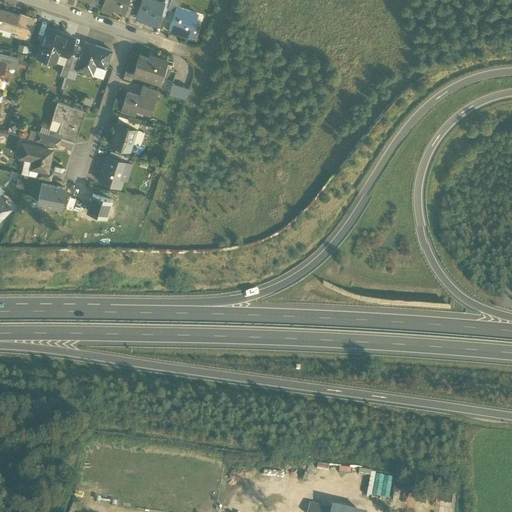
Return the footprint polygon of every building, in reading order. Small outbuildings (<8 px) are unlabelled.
[(124,12),(127,4),(128,0),(104,0),(103,5),(124,12)] [(157,23),(160,15),(164,3),(156,0),(141,0),(137,16),(157,23)] [(170,0),(168,8),(174,10),(175,6),(178,7),(180,0),(170,0)] [(123,14),(129,16),(132,5),(127,4),(124,12),(123,14)] [(199,26),(193,24),(196,13),(178,7),(175,6),(174,10),(169,26),(190,33),(189,34),(196,36),(199,26)] [(20,13),(19,15),(0,8),(0,25),(15,30),(19,31),(18,35),(28,38),(34,18),(20,13)] [(156,26),(162,28),(165,16),(160,15),(157,23),(156,26)] [(38,55),(51,59),(54,50),(67,55),(68,55),(69,53),(74,37),(59,32),(58,33),(47,29),(38,55)] [(78,69),(88,72),(91,63),(106,68),(112,50),(96,45),(95,46),(86,43),(81,57),(77,68),(78,69)] [(0,82),(1,78),(2,78),(5,65),(5,63),(17,66),(19,57),(0,53),(0,82)] [(63,67),(69,69),(74,55),(69,53),(68,55),(67,55),(63,67)] [(81,57),(74,55),(69,69),(77,71),(78,69),(77,68),(81,57)] [(133,74),(159,82),(167,60),(153,55),(152,59),(140,55),(133,74)] [(169,94),(179,97),(183,85),(173,82),(169,94)] [(143,95),(155,98),(158,90),(143,85),(140,94),(143,95)] [(189,87),(183,85),(179,97),(185,99),(189,87)] [(137,110),(150,114),(155,98),(143,95),(143,97),(140,96),(127,92),(123,105),(137,110)] [(63,132),(76,137),(81,120),(79,120),(83,110),(58,101),(53,113),(63,117),(58,130),(58,131),(63,132)] [(135,114),(137,110),(123,105),(121,110),(135,114)] [(53,113),(49,127),(58,130),(63,117),(53,113)] [(124,125),(126,117),(118,115),(116,122),(118,122),(124,125)] [(137,129),(140,122),(126,117),(124,125),(137,129)] [(126,149),(130,150),(133,142),(137,129),(124,125),(118,122),(110,144),(116,146),(126,149)] [(144,131),(153,134),(156,127),(140,122),(137,129),(144,131)] [(47,133),(49,127),(41,124),(39,131),(47,133)] [(26,125),(16,127),(18,135),(27,133),(26,125)] [(49,127),(47,133),(61,138),(63,132),(58,131),(58,130),(49,127)] [(34,138),(37,130),(30,128),(28,136),(34,138)] [(137,129),(133,142),(140,144),(144,131),(137,129)] [(37,130),(34,138),(58,146),(61,138),(47,133),(39,131),(37,130)] [(38,168),(47,170),(47,169),(51,150),(43,148),(44,146),(22,141),(19,155),(24,156),(26,156),(26,155),(34,156),(32,167),(38,168)] [(124,154),(126,149),(116,146),(114,151),(122,154),(124,154)] [(109,156),(120,159),(122,154),(114,151),(110,150),(109,156)] [(21,171),(28,173),(29,166),(32,167),(34,156),(26,155),(26,156),(24,156),(21,171)] [(99,179),(121,186),(123,179),(124,176),(119,175),(124,161),(120,159),(109,156),(107,155),(99,179)] [(132,164),(124,161),(119,175),(124,176),(123,179),(127,180),(132,164)] [(38,168),(32,167),(29,166),(28,173),(37,174),(38,168)] [(37,174),(51,177),(52,170),(47,169),(47,170),(38,168),(37,174)] [(65,187),(41,182),(37,201),(60,206),(65,187)] [(111,199),(93,193),(87,210),(105,215),(111,199)] [(75,197),(70,195),(66,207),(72,209),(75,197)] [(0,216),(10,207),(0,196),(0,216)] [(256,476),(253,490),(265,493),(268,478),(256,476)] [(452,493),(436,492),(435,502),(452,503),(452,493)]
